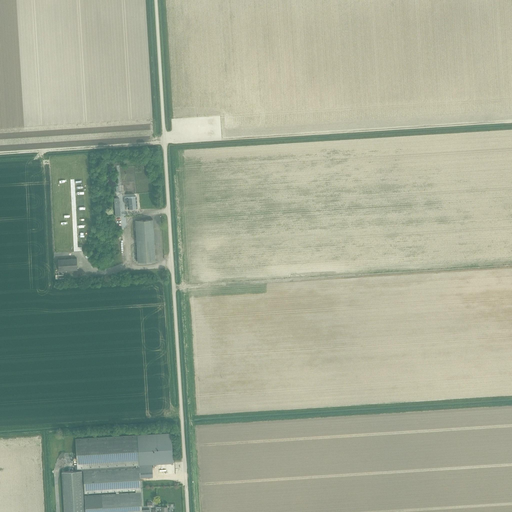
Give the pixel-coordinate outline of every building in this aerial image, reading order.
[(128,209),(132,208),(137,208),(136,197),(131,197),(124,198),(125,204),(128,204),(128,209)] [(153,220),(148,220),(135,221),(137,246),(135,246),(135,248),(137,248),(137,250),(135,250),(136,252),(137,252),(137,254),(136,254),(136,257),(137,257),(138,259),(136,259),(136,261),(138,261),(138,262),(155,261),(153,220)] [(59,272),(77,270),(77,259),(58,260),(59,272)] [(77,461),(74,461),(74,465),(76,471),(81,471),(83,511),(150,511),(150,510),(141,511),(140,478),(139,465),(152,465),(173,463),(171,433),(75,439),(77,461)] [(152,465),(139,465),(140,478),(153,477),(152,465)] [(76,471),(62,472),(64,511),(83,511),(81,471),(76,471)]
